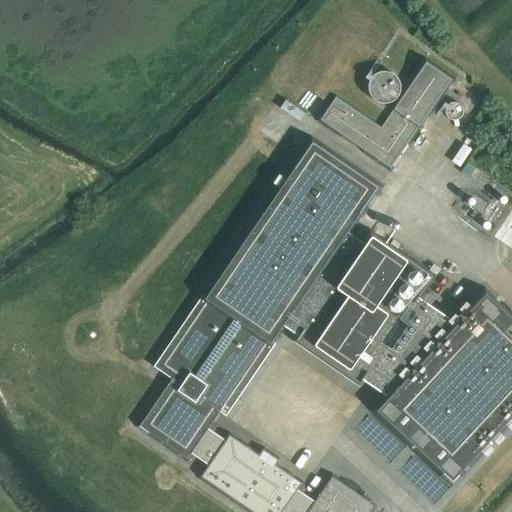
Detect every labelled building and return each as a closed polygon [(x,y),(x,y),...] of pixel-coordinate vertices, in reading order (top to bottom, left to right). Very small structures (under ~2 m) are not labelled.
[(423,59),(392,108),(379,127),(334,96),(318,120),(389,170),(419,127),(450,77),(423,59)] [(376,102),(384,103),(390,101),(395,97),(398,91),(399,85),(397,78),(391,72),(384,70),(375,71),(369,76),(365,83),(365,91),(369,98),(376,102)] [(445,115),(449,119),(455,119),(459,116),(461,111),(460,106),(456,102),(450,101),(445,104),(443,109),(445,115)] [(368,511),(373,505),(368,501),(370,498),(330,471),(311,498),(297,489),(303,481),(275,461),(276,459),(261,448),(258,451),(227,430),(221,438),(208,428),(220,412),(224,414),(273,342),(268,338),(272,333),(278,337),(285,327),(382,393),(367,410),(451,487),(460,477),(460,476),(511,420),(511,311),(484,285),(452,319),(420,298),(437,273),(368,225),(359,238),(350,232),(367,207),(380,186),(308,135),(204,286),(210,290),(206,295),(201,292),(152,364),(168,376),(140,416),(134,425),(145,433),(146,433),(186,461),(191,453),(205,462),(195,476),(248,511),(368,511)] [(463,214),(487,231),(510,200),(485,182),(476,194),(461,183),(454,192),(470,204),(463,214)]
